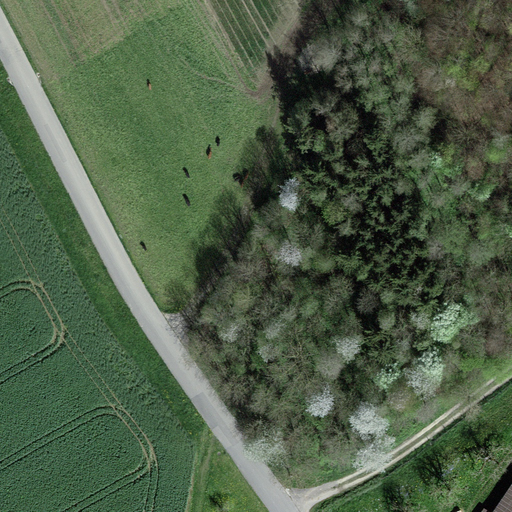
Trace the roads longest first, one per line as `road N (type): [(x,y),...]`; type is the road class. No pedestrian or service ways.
road 1 (unclassified): [(282,511),(143,309),(0,36)]
road 2 (track): [(164,341),(217,265),(276,86),(299,34),(329,0)]
road 3 (track): [(285,511),(382,462),(511,369)]
